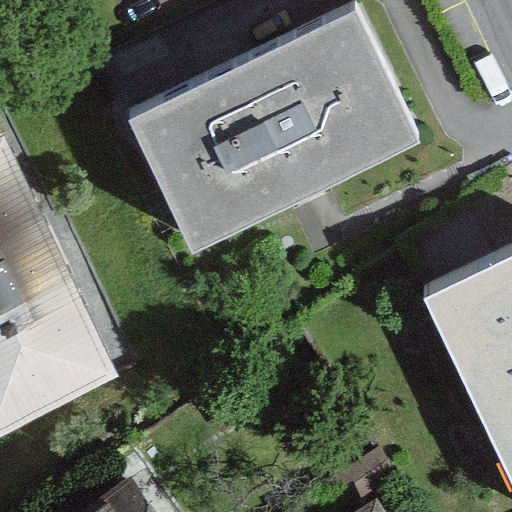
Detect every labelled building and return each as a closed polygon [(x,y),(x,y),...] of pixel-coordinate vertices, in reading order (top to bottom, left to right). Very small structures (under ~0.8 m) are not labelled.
[(427,132),(366,0),(343,0),(132,97),(196,237),(427,132)] [(0,417),(119,364),(8,122),(0,125),(0,417)] [(511,247),(430,285),(511,459),(511,247)] [(269,413),(240,369),(204,393),(232,437),(269,413)] [(179,511),(138,454),(57,511),(179,511)] [(409,511),(387,476),(329,511),(409,511)]
